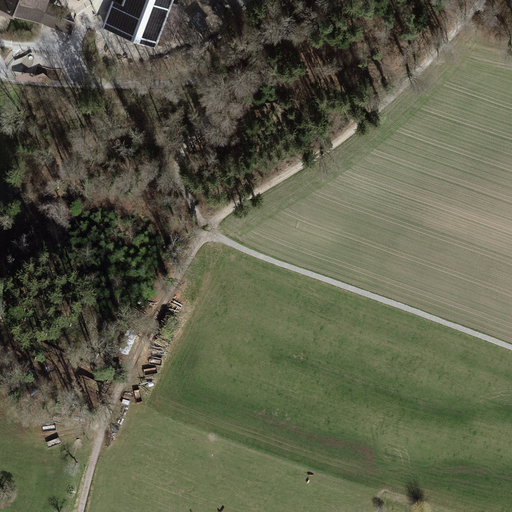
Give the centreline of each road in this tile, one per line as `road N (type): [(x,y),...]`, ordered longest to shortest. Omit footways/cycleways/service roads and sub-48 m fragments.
road 1 (track): [(479,0),(428,71),(376,117),(206,225)]
road 2 (track): [(105,0),(76,48),(82,72),(105,83),(201,81),(209,89),(206,115),(175,175),(195,212)]
road 3 (track): [(511,349),(266,258),(206,225)]
road 4 (track): [(206,225),(97,445),(81,511)]
